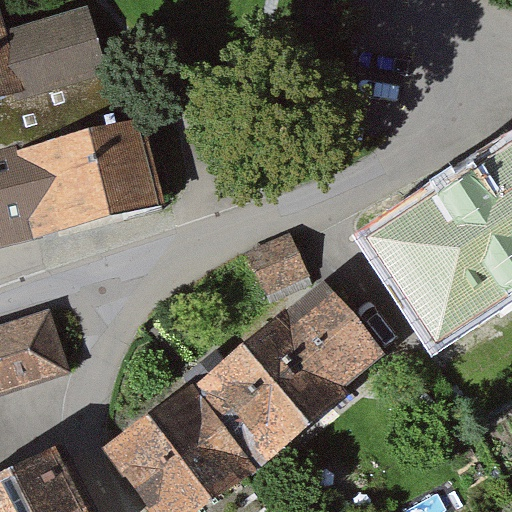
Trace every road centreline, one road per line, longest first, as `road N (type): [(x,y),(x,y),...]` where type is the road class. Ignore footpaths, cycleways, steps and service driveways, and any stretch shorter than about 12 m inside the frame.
road 1 (residential): [(123,285),(339,197),(464,129)]
road 2 (residential): [(104,511),(90,445),(92,384),(123,285)]
road 3 (residential): [(464,129),(434,0)]
road 4 (residential): [(0,309),(52,290),(123,285)]
